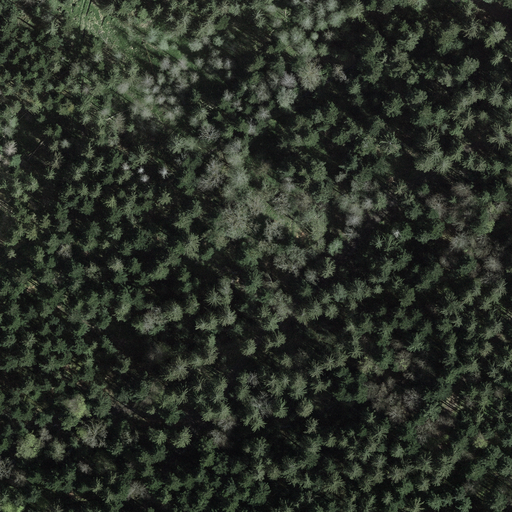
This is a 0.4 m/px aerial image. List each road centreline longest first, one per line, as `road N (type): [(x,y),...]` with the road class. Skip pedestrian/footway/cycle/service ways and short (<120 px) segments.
road 1 (track): [(511,132),(417,182),(263,347),(167,474),(148,511)]
road 2 (track): [(511,348),(399,511)]
